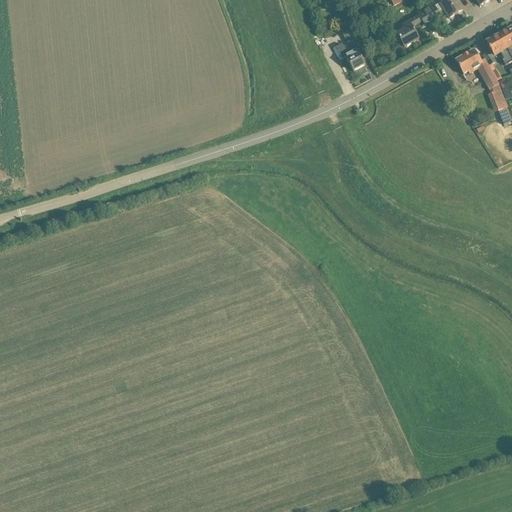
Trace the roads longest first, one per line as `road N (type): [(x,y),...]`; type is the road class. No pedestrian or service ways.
road 1 (tertiary): [(0,220),(276,133),(511,8)]
road 2 (track): [(329,109),(357,163),(391,201),(511,253)]
